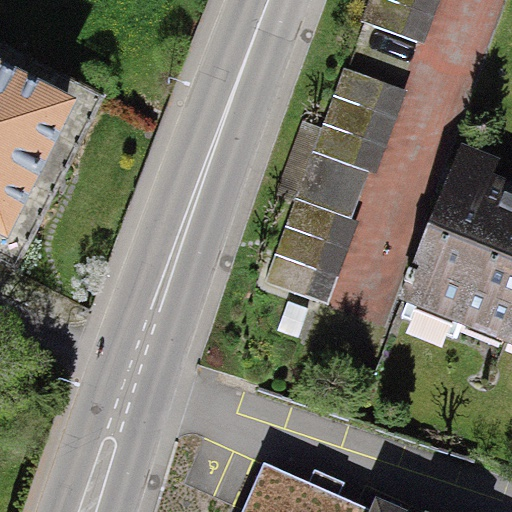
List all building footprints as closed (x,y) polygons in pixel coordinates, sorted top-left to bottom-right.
[(365,0),(355,26),(413,49),(431,0),(365,0)] [(89,108),(0,64),(0,253),(15,261),(89,108)] [(394,93),(336,72),(306,153),(365,174),(394,93)] [(511,174),(458,153),(399,302),(511,345),(511,174)] [(350,227),(292,205),(259,291),(317,313),(350,227)] [(367,511),(264,467),(243,511),(367,511)]
